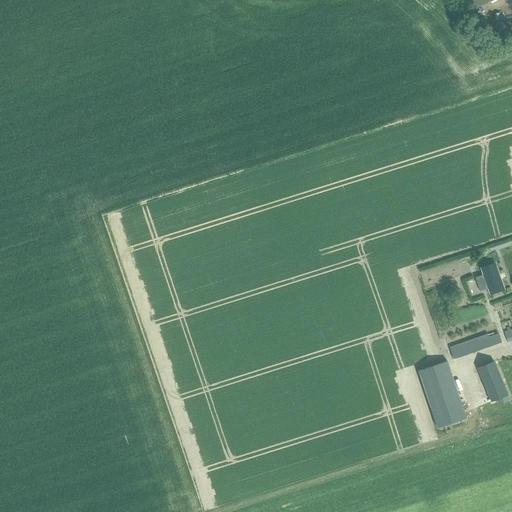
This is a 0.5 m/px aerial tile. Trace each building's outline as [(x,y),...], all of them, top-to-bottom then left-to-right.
[(467,0),(472,10),(493,0),(467,0)] [(491,295),(504,290),(495,264),(482,269),(484,274),(476,277),(481,291),(489,288),(491,295)] [(454,359),(501,343),(498,335),(488,338),(487,335),(450,348),(454,359)] [(444,425),(462,419),(466,418),(447,361),(419,371),(437,427),(444,425)] [(494,362),(478,369),(491,402),(501,398),(503,403),(510,401),(494,362)] [(464,426),(462,419),(444,425),(446,432),(464,426)]
